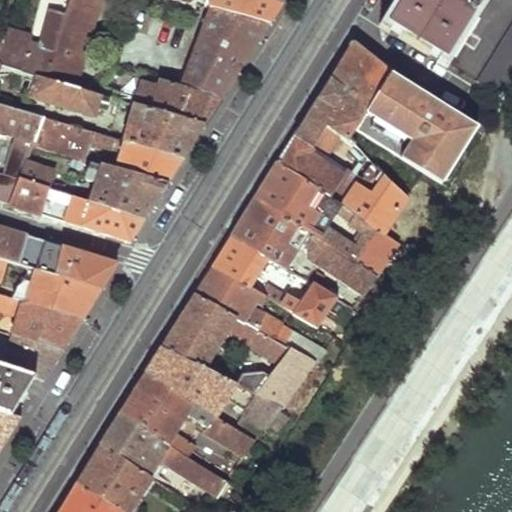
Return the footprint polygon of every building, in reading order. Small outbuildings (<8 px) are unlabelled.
[(62,24),(89,32),(98,0),(69,0),(64,17),(62,24)] [(273,15),(280,4),(264,0),(209,0),(206,10),(267,25),(273,15)] [(402,0),(386,27),(444,64),(483,0),(402,0)] [(125,16),(140,21),(142,14),(148,16),(149,11),(128,5),(125,16)] [(258,40),(267,25),(206,10),(197,36),(250,52),(258,40)] [(185,21),(191,16),(185,14),(172,11),(170,17),(185,21)] [(62,24),(64,17),(46,12),(38,45),(29,43),(21,73),(34,77),(46,81),(62,24)] [(46,81),(74,89),(89,32),(62,24),(46,81)] [(511,29),(478,84),(500,98),(511,77),(511,29)] [(29,43),(31,36),(7,30),(1,46),(0,46),(0,67),(21,73),(29,43)] [(250,52),(197,36),(184,69),(183,74),(174,71),(170,79),(165,77),(163,83),(219,100),(228,86),(234,77),(250,52)] [(323,89),(293,137),(311,150),(325,127),(338,136),(350,143),(357,131),(393,76),(352,43),(323,89)] [(393,76),(357,131),(442,186),(473,140),(393,76)] [(104,110),(107,99),(98,96),(84,92),(74,89),(46,81),(34,77),(28,96),(92,115),(95,107),(104,110)] [(98,96),(101,86),(91,81),(84,92),(98,96)] [(132,106),(146,111),(153,85),(139,81),(132,106)] [(163,83),(155,81),(153,85),(146,111),(202,128),(210,115),(219,100),(163,83)] [(146,111),(132,106),(121,143),(182,160),(192,145),(202,128),(146,111)] [(0,133),(15,138),(14,143),(23,146),(11,176),(0,172),(0,202),(9,204),(18,178),(25,162),(31,147),(42,119),(0,107),(0,133)] [(42,119),(31,147),(81,161),(87,146),(117,156),(113,171),(165,187),(173,174),(182,160),(121,143),(42,119)] [(325,127),(311,150),(323,158),(338,136),(325,127)] [(407,198),(384,178),(381,183),(376,180),(371,187),(344,171),(340,176),(307,154),(311,150),(293,137),(284,152),(276,165),(339,207),(345,210),(353,216),(383,235),(407,198)] [(18,178),(45,187),(50,171),(25,162),(18,178)] [(100,167),(90,164),(85,181),(94,184),(100,167)] [(339,207),(276,165),(264,184),(252,203),(374,279),(397,244),(383,235),(353,216),(349,222),(347,225),(354,231),(348,243),(327,229),(339,207)] [(113,171),(100,167),(94,184),(89,202),(144,220),(155,203),(165,187),(113,171)] [(380,174),(376,180),(381,183),(384,178),(380,174)] [(26,210),(42,215),(51,189),(45,187),(18,178),(9,204),(26,210)] [(136,232),(144,220),(89,202),(51,189),(42,215),(86,229),(129,243),(136,232)] [(241,222),(231,237),(268,259),(285,270),(298,249),(305,247),(307,257),(363,294),(374,279),(252,203),(241,222)] [(353,216),(345,210),(341,216),(349,222),(353,216)] [(0,230),(0,260),(3,261),(17,265),(25,238),(4,232),(0,230)] [(249,290),(268,259),(231,237),(221,253),(212,267),(249,290)] [(25,238),(17,265),(37,272),(46,244),(36,241),(25,238)] [(46,244),(37,272),(100,290),(108,278),(116,266),(46,244)] [(203,282),(194,297),(272,340),(280,327),(253,312),(259,303),(262,297),(249,290),(212,267),(203,282)] [(100,290),(37,272),(26,306),(81,322),(90,307),(100,290)] [(335,300),(312,286),(300,306),(267,288),(262,297),(269,301),(317,330),(335,300)] [(176,324),(161,349),(203,371),(227,333),(231,341),(275,369),(267,380),(260,375),(243,373),(234,387),(279,410),(314,364),(272,340),(194,297),(176,324)] [(269,301),(262,297),(259,303),(265,307),(269,301)] [(0,317),(3,311),(15,315),(9,336),(62,351),(71,337),(81,322),(26,306),(0,298),(0,317)] [(314,364),(316,365),(324,353),(280,327),(272,340),(314,364)] [(62,351),(9,336),(0,364),(0,368),(34,379),(43,382),(53,366),(62,351)] [(152,364),(145,375),(213,417),(227,395),(241,404),(239,407),(268,426),(279,410),(234,387),(203,371),(161,349),(152,364)] [(0,413),(10,417),(34,379),(0,368),(0,413)] [(132,395),(120,414),(190,459),(197,448),(175,435),(186,417),(204,428),(203,430),(245,456),(255,442),(213,417),(145,375),(132,395)] [(0,413),(0,450),(7,439),(19,420),(10,417),(0,413)] [(109,432),(99,447),(147,478),(158,462),(216,497),(226,482),(190,459),(120,414),(109,432)] [(116,511),(128,511),(149,479),(147,478),(99,447),(88,467),(76,486),(116,511)] [(116,511),(76,486),(61,509),(59,511),(116,511)]
